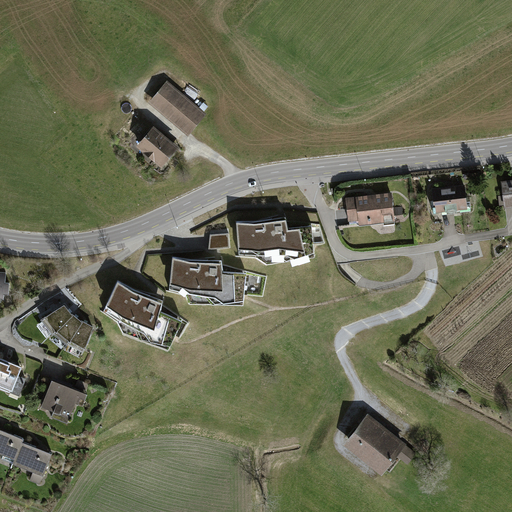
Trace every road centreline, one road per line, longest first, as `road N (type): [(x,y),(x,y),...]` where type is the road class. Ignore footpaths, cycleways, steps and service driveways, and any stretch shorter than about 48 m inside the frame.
road 1 (secondary): [(151,221),(249,177),(511,144)]
road 2 (residential): [(151,221),(123,254),(0,322)]
road 3 (secondary): [(0,237),(68,243),(151,221)]
